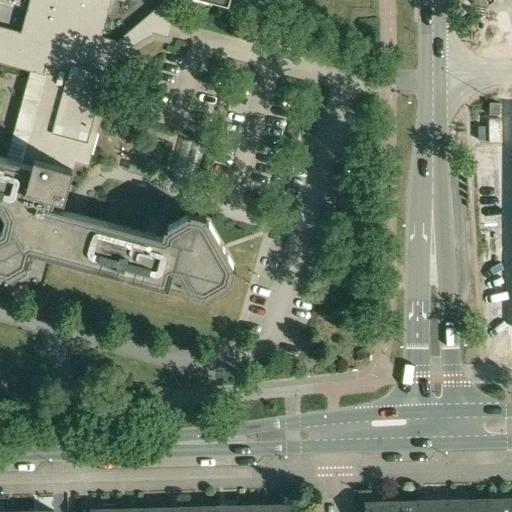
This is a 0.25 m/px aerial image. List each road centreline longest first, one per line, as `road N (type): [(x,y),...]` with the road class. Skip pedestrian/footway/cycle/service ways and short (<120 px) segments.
road 1 (tertiary): [(331,418),(70,447)]
road 2 (tertiary): [(70,447),(332,447)]
road 3 (unclassified): [(457,411),(445,217),(431,177)]
road 4 (unclassified): [(431,177),(420,216),(414,411)]
